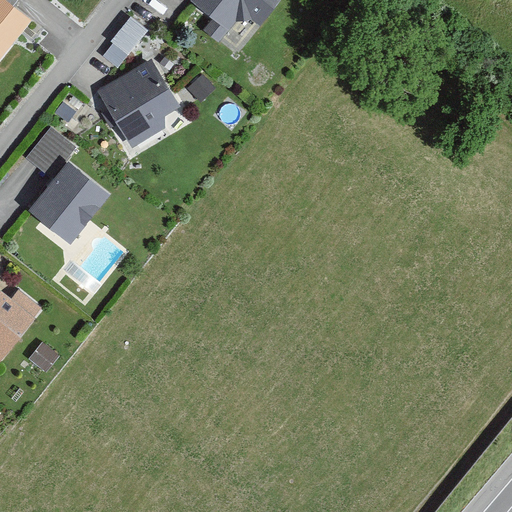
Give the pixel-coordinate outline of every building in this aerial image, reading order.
[(0,0),(0,61),(30,22),(1,0),(0,0)] [(278,0),(191,0),(189,4),(212,22),(202,34),(219,46),(239,20),(254,31),(278,0)] [(111,42),(127,54),(142,33),(126,22),(111,42)] [(131,149),(164,129),(164,117),(176,110),(148,63),(97,93),(131,149)] [(26,160),(52,180),(27,212),(70,245),(107,197),(67,165),(77,151),(50,130),(26,160)] [(0,360),(39,310),(16,293),(9,303),(0,296),(0,360)] [(53,357),(40,348),(21,373),(34,383),(53,357)]
